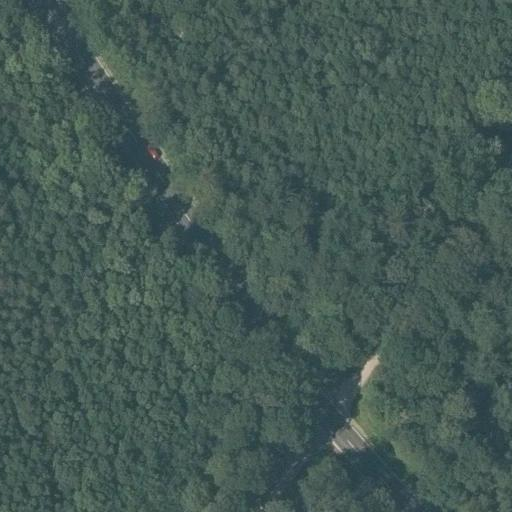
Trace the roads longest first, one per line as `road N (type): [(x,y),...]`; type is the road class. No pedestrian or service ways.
road 1 (secondary): [(409,511),(329,418),(45,0)]
road 2 (track): [(255,511),(511,160)]
